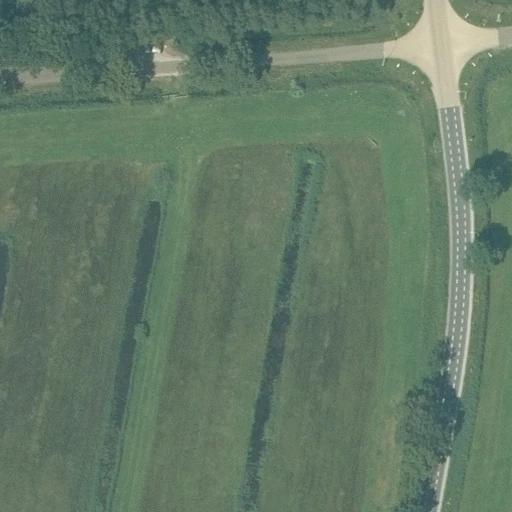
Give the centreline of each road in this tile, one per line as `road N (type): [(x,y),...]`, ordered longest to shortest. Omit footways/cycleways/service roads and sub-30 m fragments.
road 1 (tertiary): [(429,511),(463,237),(442,44)]
road 2 (unclassified): [(442,44),(0,82)]
